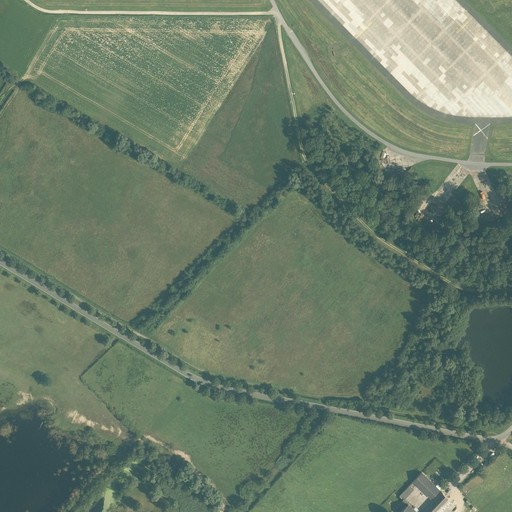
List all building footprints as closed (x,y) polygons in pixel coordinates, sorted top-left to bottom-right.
[(439,489),(422,471),(413,480),(431,497),(439,489)] [(399,495),(404,499),(414,488),(409,484),(399,495)] [(423,511),(417,511),(418,511),(417,511),(433,511),(448,497),(443,492),(423,511)] [(443,511),(453,502),(448,497),(433,511),(443,511)] [(408,502),(407,503),(408,503),(400,511),(399,511),(417,511),(418,511),(417,511),(413,508),(413,507),(412,507),(409,503),(408,502)]
